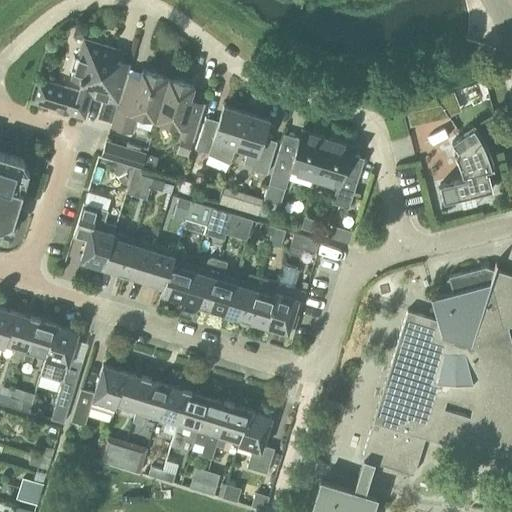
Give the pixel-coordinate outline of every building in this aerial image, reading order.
[(38,78),(31,101),(85,118),(92,95),(118,103),(121,92),(130,65),(115,60),(118,50),(85,39),(79,57),(74,56),(70,70),(75,72),(73,77),(82,80),(79,91),(38,78)] [(156,119),(169,78),(143,70),(134,96),(121,92),(118,103),(111,125),(132,131),(138,113),(156,119)] [(194,140),(203,110),(193,107),(190,101),(194,86),(169,78),(156,119),(180,127),(178,135),(194,140)] [(429,106),(432,121),(449,117),(441,104),(429,106)] [(203,126),(196,149),(210,153),(210,152),(230,161),(230,162),(231,162),(236,146),(247,112),(224,105),(216,130),(203,126)] [(262,144),(270,119),(247,112),(236,146),(248,150),(243,166),(267,174),(275,148),(262,144)] [(491,162),(483,142),(472,124),(471,125),(473,128),(452,142),(459,151),(455,153),(460,164),(463,175),(465,175),(466,178),(440,184),(444,201),(493,189),(489,172),(487,173),(486,170),(494,168),(494,167),(492,167),(491,162)] [(315,177),(327,137),(302,129),(294,157),(279,152),(269,183),(286,188),(291,170),(315,177)] [(344,172),(352,145),(327,137),(315,177),(339,184),(333,203),(349,208),(359,177),(344,172)] [(135,166),(141,168),(145,154),(106,142),(102,156),(135,166)] [(24,161),(25,159),(0,151),(0,227),(3,228),(4,226),(11,222),(13,223),(30,169),(28,169),(24,161)] [(141,175),(141,168),(135,166),(130,180),(151,187),(153,178),(141,175)] [(163,190),(165,182),(153,178),(151,187),(163,190)] [(189,209),(192,200),(180,197),(177,205),(189,209)] [(201,213),(204,204),(192,200),(189,209),(201,213)] [(84,202),(74,235),(87,239),(81,260),(103,267),(114,232),(117,224),(105,221),(109,209),(84,202)] [(230,222),(233,213),(221,210),(218,218),(230,222)] [(242,225),(245,217),(233,213),(230,222),(242,225)] [(259,231),(271,234),(274,226),(262,222),(259,231)] [(283,238),(286,230),(274,226),(271,234),(283,238)] [(334,226),(330,236),(349,242),(352,232),(334,226)] [(124,273),(134,239),(114,232),(103,267),(124,273)] [(316,252),(319,240),(295,232),(288,252),(298,255),(302,253),(303,248),(316,252)] [(145,279),(155,245),(134,239),(124,273),(145,279)] [(155,245),(145,279),(164,285),(162,293),(163,293),(178,245),(172,243),(169,246),(168,249),(155,245)] [(183,300),(194,265),(182,262),(186,250),(177,248),(178,245),(163,293),(183,300)] [(204,306),(219,259),(211,257),(207,259),(204,268),(194,265),(183,300),(204,306)] [(225,312),(235,278),(226,275),(230,262),(219,259),(204,306),(225,312)] [(475,334),(508,326),(511,324),(511,273),(484,266),(448,275),(452,291),(431,297),(437,319),(442,336),(472,345),(475,334)] [(245,319),(258,276),(249,273),(246,281),(235,278),(225,312),(245,319)] [(266,325),(279,283),(258,276),(245,319),(266,325)] [(279,283),(266,325),(276,328),(275,331),(292,336),(299,313),(294,312),(299,299),(303,300),(306,291),(279,283)] [(0,343),(4,345),(15,311),(0,306),(0,343)] [(442,336),(437,319),(408,310),(362,458),(364,458),(361,468),(370,474),(374,461),(413,473),(425,437),(461,448),(460,452),(460,455),(461,458),(464,460),(468,460),(471,459),(473,456),(474,452),(511,464),(511,339),(508,326),(475,334),(472,345),(442,336)] [(23,359),(36,317),(15,311),(4,345),(15,349),(13,356),(23,359)] [(46,358),(56,324),(36,317),(23,359),(31,362),(33,354),(46,358)] [(56,324),(46,358),(41,374),(61,381),(65,387),(74,390),(82,363),(70,359),(79,331),(56,324)] [(115,405),(126,371),(103,364),(95,392),(81,388),(71,421),(85,425),(91,406),(113,413),(115,405)] [(136,411),(147,377),(126,371),(115,405),(113,413),(116,405),(136,411)] [(156,418),(167,383),(147,377),(136,411),(133,421),(143,424),(145,414),(156,418)] [(174,434),(188,390),(167,383),(156,418),(166,421),(163,430),(174,434)] [(174,434),(171,443),(177,445),(184,442),(185,437),(195,440),(198,431),(208,396),(188,390),(174,434)] [(0,393),(0,402),(9,405),(11,398),(11,397),(0,393)] [(198,431),(195,440),(206,443),(202,455),(212,457),(215,446),(218,437),(229,402),(208,396),(198,431)] [(11,398),(9,405),(21,409),(23,401),(11,397),(11,398)] [(32,402),(29,412),(41,415),(42,410),(38,409),(36,403),(32,402)] [(218,437),(215,446),(223,449),(226,439),(239,443),(250,409),(229,402),(218,437)] [(250,409),(239,443),(253,448),(247,467),(267,473),(275,448),(263,444),(272,416),(250,409)] [(52,459),(55,449),(45,446),(42,456),(52,459)] [(110,453),(108,461),(120,465),(122,457),(110,453)] [(49,469),(52,459),(42,456),(39,466),(49,469)] [(122,457),(120,465),(132,469),(134,460),(122,457)] [(161,478),(163,469),(151,466),(149,474),(161,478)] [(364,493),(370,474),(361,468),(354,489),(321,479),(311,511),(371,511),(376,496),(364,493)] [(163,469),(161,478),(173,481),(175,473),(163,469)] [(22,477),(19,487),(41,494),(44,484),(22,477)] [(202,490),(205,482),(193,478),(190,487),(202,490)] [(205,482),(202,490),(214,494),(217,486),(205,482)] [(16,497),(38,504),(41,494),(19,487),(16,497)]
